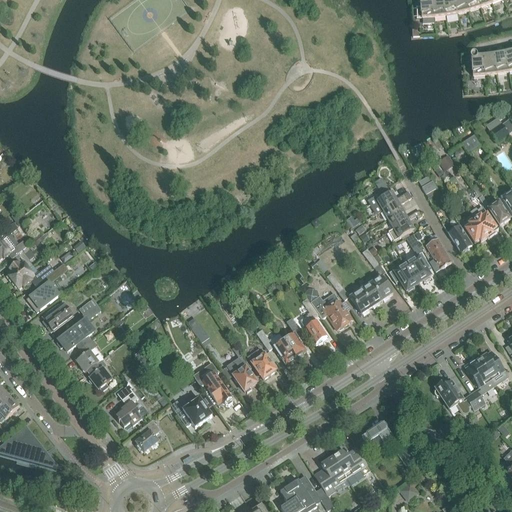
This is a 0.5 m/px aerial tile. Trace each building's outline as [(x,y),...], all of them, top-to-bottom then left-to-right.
[(434,25),(433,20),(434,20),(432,0),(431,0),(432,1),(428,2),(427,0),(419,0),(419,1),(419,2),(419,3),(420,4),(421,5),(421,10),(417,10),(418,19),(421,19),(421,20),(422,20),(422,25),(434,25)] [(442,0),(439,1),(438,0),(432,0),(434,20),(446,18),(442,0)] [(442,0),(446,18),(457,16),(453,0),(442,0)] [(453,0),(457,16),(469,13),(465,0),(453,0)] [(465,0),(469,13),(480,10),(477,0),(465,0)] [(477,0),(480,10),(492,6),(489,0),(477,0)] [(504,57),(501,57),(498,52),(494,55),(497,76),(509,74),(504,53),(504,57)] [(494,58),(490,59),(488,54),(483,56),(485,78),(497,76),(494,55),(493,55),(494,58)] [(483,60),(479,60),(477,55),(472,57),(471,58),(470,59),(470,60),(470,61),(471,62),(471,63),(472,63),(473,79),(485,78),(483,56),(483,60)] [(498,121),(486,130),(497,145),(509,137),(498,121)] [(469,155),(480,148),(473,138),(462,145),(464,148),(469,155)] [(455,154),(455,158),(457,161),(461,162),(464,159),(465,155),(463,152),(459,151),(455,154)] [(445,174),(454,167),(448,157),(438,164),(445,174)] [(439,179),(444,175),(438,167),(433,170),(439,179)] [(453,179),(448,182),(452,187),(457,184),(453,179)] [(381,181),(374,185),(381,195),(387,191),(381,181)] [(431,184),(422,190),(426,197),(435,191),(431,184)] [(473,190),(478,199),(483,196),(477,187),(473,190)] [(511,193),(501,200),(511,216),(511,193)] [(374,199),(367,203),(375,217),(382,213),(397,205),(405,200),(410,197),(408,194),(395,201),(395,200),(392,195),(392,194),(377,203),(375,199),(374,199)] [(399,207),(412,200),(410,197),(382,213),(388,223),(403,214),(399,207)] [(486,207),(487,206),(482,198),(479,200),(486,210),(499,228),(510,221),(497,202),(487,208),(486,207)] [(476,210),(470,214),(474,221),(487,240),(488,240),(492,237),(493,236),(492,234),(497,231),(487,215),(482,209),(477,212),(476,210)] [(17,224),(25,217),(21,211),(12,218),(17,224)] [(403,214),(388,223),(393,232),(408,223),(416,219),(421,216),(419,213),(415,216),(407,221),(403,214)] [(20,228),(28,220),(25,217),(17,224),(20,228)] [(351,219),(345,223),(351,231),(360,225),(357,221),(354,222),(351,219)] [(481,244),(487,240),(474,221),(467,225),(469,227),(465,230),(464,231),(474,246),(479,242),(481,244)] [(393,232),(388,235),(394,244),(399,242),(401,240),(402,243),(410,239),(408,236),(414,233),(408,223),(393,232)] [(19,246),(12,237),(19,231),(14,225),(0,236),(0,241),(1,243),(0,243),(0,260),(2,259),(4,261),(9,257),(12,262),(14,260),(15,260),(23,254),(23,253),(28,249),(23,243),(19,246)] [(361,228),(355,232),(359,237),(365,233),(361,228)] [(462,257),(472,250),(459,230),(449,236),(462,257)] [(350,239),(354,244),(358,240),(355,235),(350,239)] [(360,239),(364,245),(369,242),(366,236),(360,239)] [(37,246),(45,240),(43,238),(35,244),(37,246)] [(437,241),(421,250),(430,265),(434,263),(439,272),(451,265),(437,241)] [(87,250),(83,244),(75,250),(79,256),(87,250)] [(11,273),(7,277),(13,284),(28,272),(29,272),(33,268),(34,268),(30,262),(35,258),(28,249),(23,253),(23,254),(15,260),(17,263),(15,264),(17,266),(10,272),(11,273)] [(374,249),(369,253),(373,259),(378,255),(374,249)] [(381,270),(373,260),(367,252),(362,255),(380,279),(385,275),(381,270)] [(417,258),(405,265),(418,286),(423,283),(424,285),(431,281),(430,279),(430,278),(427,274),(426,272),(430,270),(421,255),(417,258)] [(323,274),(328,271),(320,261),(316,264),(323,274)] [(309,268),(313,273),(318,269),(314,264),(309,268)] [(405,265),(389,275),(396,286),(400,283),(406,294),(407,293),(408,295),(415,291),(414,289),(418,286),(405,265)] [(35,289),(55,273),(50,267),(40,275),(38,274),(33,268),(29,272),(13,284),(18,292),(22,288),(24,290),(31,284),(35,289)] [(56,282),(67,273),(63,268),(52,277),(55,281),(56,282)] [(330,274),(325,278),(344,302),(349,299),(330,274)] [(380,279),(370,285),(382,303),(383,303),(384,304),(390,301),(388,299),(392,297),(380,279)] [(50,285),(27,303),(37,316),(60,298),(50,285)] [(363,290),(349,299),(361,317),(362,316),(363,318),(369,314),(367,312),(372,309),(374,311),(377,309),(379,308),(378,306),(382,303),(370,285),(363,290)] [(309,292),(304,297),(305,299),(307,301),(318,317),(319,317),(322,322),(327,318),(337,333),(339,332),(341,333),(344,330),(345,328),(352,323),(339,302),(338,302),(334,296),(322,304),(319,299),(317,293),(309,292)] [(314,320),(319,317),(305,299),(307,301),(302,304),(309,315),(307,317),(308,318),(300,323),(305,331),(315,347),(316,346),(319,347),(322,345),(322,342),(327,339),(314,320)] [(89,305),(79,312),(83,318),(98,307),(93,301),(89,305)] [(53,336),(74,320),(62,305),(42,321),(45,325),(43,326),(51,335),(52,334),(53,336)] [(98,307),(83,318),(88,324),(102,313),(98,307)] [(244,320),(240,323),(246,331),(250,328),(244,320)] [(299,333),(299,332),(292,321),(286,325),(293,334),(283,341),(296,360),(299,360),(301,359),(302,356),(305,354),(305,352),(294,336),(299,333)] [(88,339),(94,335),(85,324),(59,344),(67,355),(76,348),(80,353),(92,343),(88,339)] [(199,327),(192,332),(202,346),(209,341),(199,327)] [(279,336),(268,343),(262,333),(256,336),(268,353),(274,349),(285,366),(286,366),(290,364),(292,365),(295,363),(295,360),(296,360),(283,341),(279,336)] [(95,350),(97,349),(92,343),(80,353),(85,358),(76,365),(85,376),(87,374),(99,366),(98,365),(103,362),(95,350)] [(177,348),(173,351),(178,358),(182,355),(177,348)] [(248,360),(252,365),(251,366),(263,382),(276,373),(273,370),(276,368),(273,364),(275,363),(269,354),(265,357),(264,357),(263,357),(259,352),(248,360)] [(141,367),(148,362),(141,353),(134,357),(141,367)] [(491,355),(478,363),(495,388),(507,380),(504,375),(491,355)] [(242,358),(227,369),(235,381),(234,381),(236,385),(237,384),(244,394),(245,394),(247,396),(252,392),(251,390),(256,386),(248,373),(251,370),(242,358)] [(103,371),(107,368),(103,362),(98,365),(99,366),(87,374),(91,380),(89,381),(99,393),(101,392),(102,395),(108,390),(106,388),(112,383),(103,371)] [(478,363),(466,371),(479,390),(476,392),(480,398),(483,396),(495,388),(478,363)] [(212,367),(194,379),(207,399),(213,407),(216,404),(218,407),(222,404),(224,406),(226,408),(229,409),(232,406),(233,403),(231,401),(232,400),(215,377),(218,375),(212,367)] [(463,403),(462,402),(449,382),(436,391),(434,393),(433,394),(433,396),(433,397),(433,399),(434,400),(436,401),(437,401),(439,401),(440,401),(441,400),(449,412),(456,407),(459,413),(460,414),(462,417),(464,417),(467,417),(469,416),(470,415),(471,412),(470,410),(472,409),(475,414),(480,410),(471,396),(465,399),(466,401),(463,403)] [(480,410),(485,407),(476,392),(471,396),(480,410)] [(0,412),(12,401),(5,393),(0,397),(0,412)] [(138,401),(133,394),(122,402),(126,407),(119,413),(121,411),(123,414),(115,420),(119,425),(120,425),(124,430),(130,425),(133,429),(149,416),(144,409),(138,412),(133,405),(138,401)] [(207,399),(205,397),(199,401),(197,399),(189,404),(192,408),(184,414),(177,404),(171,408),(186,429),(192,425),(195,430),(212,419),(205,409),(211,405),(212,407),(213,407),(207,399)] [(0,423),(2,425),(20,409),(12,401),(0,412),(0,423)] [(154,438),(161,433),(153,422),(139,433),(143,439),(135,445),(144,456),(152,449),(154,450),(157,448),(157,446),(159,444),(154,438)] [(386,451),(396,445),(384,426),(374,432),(373,432),(372,432),(371,433),(370,433),(369,434),(369,435),(368,435),(368,436),(362,440),(366,447),(368,446),(370,449),(370,450),(371,450),(372,451),(373,451),(374,451),(375,451),(376,451),(377,450),(383,446),(386,451)] [(2,447),(0,448),(0,455),(18,461),(50,470),(61,473),(52,460),(50,458),(46,454),(27,428),(2,447)] [(408,446),(396,454),(408,472),(418,465),(414,459),(416,458),(408,446)] [(370,473),(366,468),(356,452),(348,457),(347,456),(346,456),(344,453),(343,453),(342,452),(340,452),(338,453),(337,455),(338,457),(333,460),(346,481),(360,472),(364,478),(370,473)] [(511,452),(510,455),(503,462),(507,466),(504,469),(504,473),(507,477),(507,478),(511,483),(511,452)] [(333,490),(346,481),(333,460),(327,463),(327,462),(324,462),(323,463),(322,465),(322,467),(321,467),(324,471),(323,471),(324,473),(315,479),(328,498),(335,493),(333,490)] [(289,489),(304,511),(317,511),(315,508),(328,500),(322,490),(316,494),(306,480),(296,486),(295,485),(289,489)] [(408,504),(418,496),(410,485),(400,493),(408,504)] [(304,511),(289,489),(280,495),(288,506),(281,511),(304,511)]
